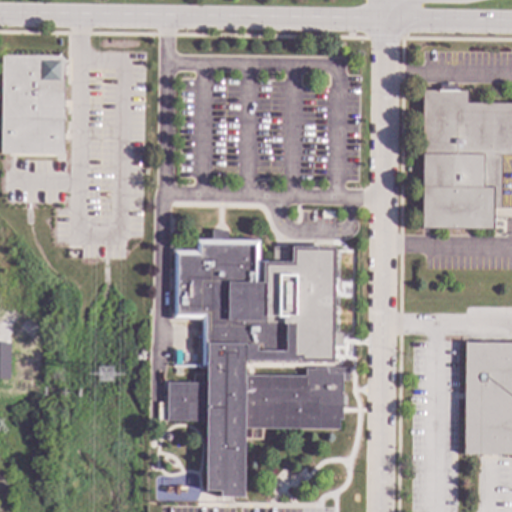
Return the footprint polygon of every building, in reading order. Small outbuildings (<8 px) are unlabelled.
[(64,61),(63,154),(0,153),(1,55),(59,56),(64,61)] [(453,83),(453,90),(466,90),(466,102),(511,102),(511,154),(500,154),(499,208),(492,208),(492,229),(420,228),(421,90),(440,90),(440,83),(453,83)] [(227,239),(260,239),(258,261),(273,261),(273,246),(286,247),(287,260),(293,260),(293,245),(336,246),(335,361),(244,358),(244,375),(305,376),(305,386),(307,386),(307,398),(317,398),(316,405),(342,406),(341,420),(338,419),(338,429),(244,428),(243,497),(219,497),(219,491),(205,490),(205,421),(166,421),(166,381),(206,382),(206,367),(199,367),(199,319),(170,319),(171,249),(193,250),(193,239),(211,239),(211,230),(227,230),(227,239)] [(511,454),(462,454),(464,342),(511,342),(511,454)] [(9,343),(0,343),(0,379),(9,379),(9,343)]
